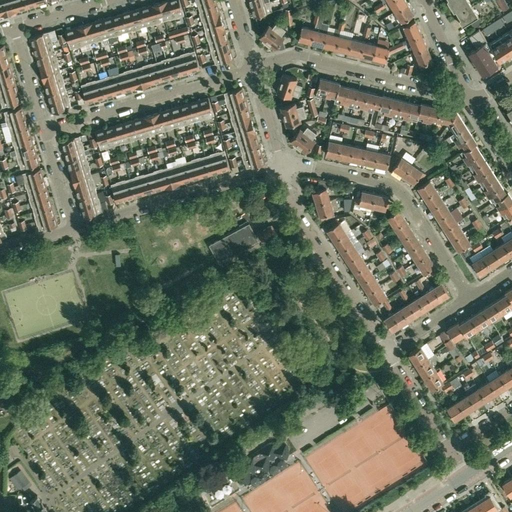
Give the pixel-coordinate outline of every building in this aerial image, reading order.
[(0,0),(0,15),(8,13),(4,0),(0,0)] [(4,0),(8,13),(18,10),(14,0),(4,0)] [(14,0),(18,10),(27,7),(25,0),(14,0)] [(168,0),(166,0),(159,2),(164,20),(170,19),(174,18),(168,0)] [(182,10),(179,0),(168,0),(174,18),(179,17),(178,16),(183,15),(182,10)] [(389,0),(388,1),(394,11),(407,3),(404,0),(389,0)] [(455,10),(458,14),(472,6),(468,0),(459,0),(450,6),(454,11),(455,10)] [(496,0),(495,1),(498,5),(500,4),(502,9),(506,6),(503,2),(505,1),(504,0),(496,0)] [(254,17),(267,13),(272,11),(270,6),(271,6),(270,1),(251,7),(254,17)] [(159,2),(150,5),(155,24),(159,22),(164,20),(159,2)] [(199,13),(200,17),(219,11),(216,2),(198,7),(200,13),(199,13)] [(401,21),(413,14),(407,3),(394,11),(401,21)] [(381,9),(378,4),(374,7),(375,9),(369,13),(371,15),(376,11),(377,12),(381,9)] [(150,5),(140,8),(146,26),(151,24),(151,25),(155,24),(150,5)] [(459,20),(462,26),(478,16),(472,6),(458,14),(460,19),(459,20)] [(147,30),(146,26),(140,8),(131,11),(136,29),(137,32),(145,30),(146,35),(148,34),(146,30),(147,30)] [(132,31),(136,29),(131,11),(121,13),(127,32),(132,30),(132,31)] [(202,21),(204,26),(222,21),(219,11),(200,17),(202,21)] [(121,13),(112,16),(118,35),(122,34),(122,33),(127,32),(121,13)] [(112,16),(103,19),(108,37),(113,36),(118,35),(112,16)] [(103,19),(93,22),(99,40),(103,39),(108,37),(103,19)] [(205,31),(206,36),(225,30),(222,21),(204,26),(205,31)] [(262,42),(263,43),(265,44),(281,25),(276,21),(272,27),(269,24),(260,36),(264,39),(262,42)] [(415,21),(403,26),(407,36),(403,38),(404,41),(409,39),(421,34),(415,21)] [(93,22),(84,25),(89,43),(94,41),(94,42),(99,40),(93,22)] [(311,42),(323,45),(327,32),(320,31),(322,25),(318,24),(316,23),(316,24),(315,23),(314,29),(311,42)] [(80,46),(84,45),(84,44),(89,43),(84,25),(74,28),(80,46)] [(265,44),(267,45),(269,47),(271,45),(275,48),(284,37),(281,34),(285,28),(281,25),(265,44)] [(299,39),(311,42),(314,29),(302,26),(299,39)] [(70,48),(71,48),(75,47),(76,47),(80,46),(74,28),(65,30),(68,44),(69,44),(70,48)] [(339,35),(340,29),(338,29),(335,28),(334,34),(327,32),(323,45),(336,48),(339,36),(339,35)] [(498,66),(496,63),(484,44),(487,41),(479,29),(468,35),(476,47),(468,52),(483,75),(498,66)] [(208,40),(210,45),(228,40),(225,30),(206,36),(207,40),(208,40)] [(508,31),(499,38),(510,55),(511,53),(511,36),(508,31)] [(43,33),(30,37),(33,46),(52,41),(50,36),(50,37),(48,32),(43,33)] [(165,39),(170,37),(168,32),(163,34),(159,35),(160,41),(165,39)] [(409,39),(414,51),(426,46),(421,34),(409,39)] [(336,48),(349,51),(352,39),(339,36),(336,48)] [(145,45),(151,43),(149,37),(140,40),(141,46),(145,45)] [(499,38),(489,44),(492,48),(500,61),(510,55),(499,38)] [(349,51),(361,54),(364,42),(352,39),(349,51)] [(210,50),(212,55),(230,49),(228,40),(210,45),(211,50),(210,50)] [(33,46),(36,56),(54,51),(52,45),(53,45),(52,41),(33,46)] [(123,52),(132,50),(130,41),(124,43),(125,45),(121,46),(123,52)] [(361,54),(373,58),(377,45),(364,42),(361,54)] [(385,61),(387,54),(390,53),(388,48),(377,45),(373,58),(385,61)] [(432,59),(426,46),(414,51),(420,64),(432,59)] [(220,63),(233,59),(230,49),(212,55),(213,59),(214,59),(215,64),(220,62),(220,63)] [(125,59),(129,58),(130,61),(135,59),(132,50),(123,52),(125,59)] [(36,56),(39,65),(57,60),(56,55),(55,55),(54,51),(36,56)] [(95,54),(96,59),(97,60),(104,57),(102,51),(95,54)] [(196,55),(194,51),(189,52),(184,53),(190,71),(200,69),(196,55)] [(180,55),(175,57),(180,74),(190,71),(184,53),(180,54),(180,55)] [(0,66),(9,64),(6,54),(0,56),(0,66)] [(170,57),(166,59),(171,77),(180,74),(175,57),(170,58),(170,57)] [(97,61),(97,62),(98,67),(102,66),(106,64),(104,58),(100,60),(97,61)] [(162,61),(156,62),(162,80),(171,77),(166,59),(161,60),(162,61)] [(39,65),(41,75),(59,69),(58,64),(59,64),(57,60),(39,65)] [(151,63),(147,64),(152,83),(162,80),(156,62),(151,63)] [(0,76),(12,73),(9,64),(0,66),(0,76)] [(143,66),(138,68),(143,86),(152,83),(147,64),(142,65),(143,66)] [(397,71),(411,75),(413,65),(407,64),(406,68),(398,67),(397,71)] [(132,69),(128,70),(134,88),(143,86),(138,68),(132,69)] [(41,75),(44,84),(63,79),(62,74),(61,74),(59,69),(41,75)] [(124,72),(119,73),(124,91),(134,88),(128,70),(124,71),(124,72)] [(0,86),(15,83),(12,73),(0,76),(0,86)] [(114,74),(109,75),(115,94),(124,91),(119,73),(114,75),(114,74)] [(278,77),(276,81),(300,90),(302,84),(296,82),(297,78),(283,73),(281,78),(278,77)] [(105,77),(100,79),(105,97),(115,94),(109,75),(105,77)] [(321,97),(321,96),(326,97),(330,80),(320,78),(316,96),(321,97)] [(44,84),(47,94),(65,88),(64,83),(63,79),(44,84)] [(95,80),(90,81),(96,100),(105,97),(100,79),(95,80)] [(330,98),(335,99),(334,103),(339,85),(339,83),(330,80),(326,97),(330,98)] [(81,84),(86,102),(96,100),(90,81),(86,82),(86,83),(81,84)] [(276,81),(276,83),(275,86),(278,87),(276,92),(290,97),(292,93),(298,95),(300,90),(276,81)] [(0,97),(18,92),(15,83),(0,86),(0,97)] [(348,87),(339,85),(334,103),(339,105),(339,103),(344,104),(348,87)] [(242,87),(229,91),(224,93),(225,98),(225,99),(212,102),(213,106),(219,105),(226,103),(245,97),(242,87)] [(357,89),(348,87),(344,104),(349,105),(348,106),(353,108),(357,89)] [(47,94),(50,103),(69,97),(67,93),(65,88),(47,94)] [(367,92),(357,89),(353,108),(358,109),(359,108),(363,109),(367,92)] [(8,106),(20,102),(18,92),(0,97),(0,101),(0,102),(1,102),(2,107),(8,106)] [(367,111),(373,112),(374,107),(376,107),(380,95),(367,92),(363,109),(368,110),(367,111)] [(383,115),(383,114),(388,115),(392,98),(380,95),(376,107),(379,108),(378,114),(383,115)] [(53,113),(66,109),(66,108),(71,107),(69,102),(70,102),(69,97),(50,103),(53,113)] [(212,110),(208,97),(199,100),(204,119),(208,117),(213,115),(212,110)] [(228,107),(229,112),(247,106),(245,97),(226,103),(227,107),(228,107)] [(388,115),(392,116),(392,117),(397,118),(401,100),(392,98),(388,115)] [(199,100),(189,103),(194,121),(200,119),(200,120),(204,119),(199,100)] [(402,120),(402,118),(407,120),(411,103),(401,100),(397,118),(402,120)] [(282,111),(279,112),(280,116),(304,109),(303,104),(296,106),(295,102),(281,106),(282,111)] [(189,103),(180,106),(185,124),(190,123),(189,122),(194,121),(189,103)] [(411,120),(416,121),(420,105),(411,103),(407,120),(411,121),(411,120)] [(417,120),(422,121),(426,122),(430,105),(421,103),(420,105),(416,121),(417,121),(417,120)] [(436,126),(437,121),(437,120),(440,108),(430,105),(426,122),(431,124),(431,125),(436,126)] [(4,112),(5,117),(6,122),(25,116),(22,106),(8,110),(4,112)] [(180,106),(170,109),(176,127),(181,125),(181,126),(185,124),(180,106)] [(230,117),(232,121),(250,116),(247,106),(229,112),(231,117),(230,117)] [(437,120),(437,121),(448,123),(457,112),(440,108),(437,120)] [(170,109),(161,111),(166,130),(171,129),(171,128),(176,127),(170,109)] [(306,115),(304,109),(280,116),(282,121),(285,120),(286,126),(301,121),(299,117),(306,115)] [(161,111),(151,114),(157,132),(162,131),(166,130),(161,111)] [(448,123),(455,133),(466,126),(457,112),(448,123)] [(151,114),(142,117),(148,136),(152,134),(157,132),(151,114)] [(8,126),(10,131),(27,125),(25,116),(6,122),(7,126),(8,126)] [(234,126),(235,131),(253,125),(250,116),(232,121),(233,126),(234,126)] [(142,117),(133,120),(138,138),(143,136),(143,137),(148,136),(142,117)] [(133,120),(123,122),(129,141),(133,140),(133,139),(138,138),(133,120)] [(123,122),(114,125),(119,144),(124,142),(125,143),(129,141),(123,122)] [(10,136),(12,140),(30,135),(27,125),(10,131),(11,136),(10,136)] [(114,125),(104,128),(110,147),(114,146),(114,145),(119,144),(114,125)] [(236,136),(237,140),(256,135),(253,125),(235,131),(236,136)] [(292,145),(296,148),(312,128),(307,125),(303,130),(299,127),(290,139),(294,142),(292,145)] [(453,140),(454,140),(456,144),(471,135),(466,126),(455,133),(450,136),(453,140)] [(95,131),(100,149),(106,148),(110,147),(104,128),(95,131)] [(296,148),(298,149),(300,151),(302,148),(306,152),(315,140),(312,137),(316,132),(312,128),(296,148)] [(14,145),(15,150),(33,144),(30,135),(12,140),(13,145),(14,145)] [(239,144),(241,149),(259,144),(256,135),(237,140),(238,145),(239,144)] [(476,143),(471,135),(456,144),(458,148),(462,145),(465,149),(463,150),(460,153),(476,143)] [(79,136),(61,141),(64,151),(83,145),(82,141),(81,141),(79,136)] [(329,140),(326,154),(338,156),(341,143),(329,140)] [(152,152),(157,151),(157,150),(162,149),(160,143),(155,145),(151,146),(152,152)] [(338,156),(350,159),(353,145),(341,143),(338,156)] [(476,143),(460,153),(463,157),(462,157),(465,162),(480,152),(475,144),(476,143)] [(16,155),(17,159),(36,153),(33,144),(15,150),(17,155),(16,155)] [(242,154),(243,159),(261,153),(259,144),(241,149),(242,154)] [(64,151),(67,160),(85,155),(84,150),(83,145),(64,151)] [(350,159),(362,162),(365,148),(353,145),(350,159)] [(423,149),(427,154),(432,149),(427,145),(423,149)] [(362,162),(375,164),(378,151),(365,148),(362,162)] [(443,159),(445,158),(450,154),(447,149),(444,151),(440,154),(443,159)] [(224,150),(219,152),(219,151),(214,153),(220,171),(230,168),(226,155),(224,150)] [(387,167),(390,154),(378,151),(375,164),(387,167)] [(468,165),(471,169),(485,160),(480,152),(465,162),(467,165),(468,165)] [(26,167),(39,163),(36,153),(17,159),(19,164),(19,163),(21,169),(25,167),(26,167)] [(210,154),(205,156),(211,174),(220,171),(214,153),(210,154)] [(252,167),(264,163),(261,153),(243,159),(244,163),(245,163),(246,168),(252,167)] [(67,160),(70,170),(89,164),(87,160),(85,155),(67,160)] [(393,168),(403,175),(411,164),(398,155),(394,159),(397,162),(393,168)] [(136,165),(140,163),(145,162),(143,156),(134,159),(136,165)] [(200,157),(196,158),(201,177),(211,174),(205,156),(200,157)] [(191,160),(186,161),(192,179),(201,177),(196,158),(191,160)] [(130,166),(136,165),(134,159),(130,160),(125,162),(126,168),(126,167),(128,171),(131,170),(130,166)] [(471,169),(474,174),(473,174),(476,178),(491,169),(485,160),(471,169)] [(181,162),(177,164),(182,182),(192,179),(186,161),(181,163),(181,162)] [(117,170),(126,168),(125,162),(120,164),(119,163),(115,164),(117,170)] [(70,170),(73,179),(91,174),(89,169),(90,169),(89,164),(70,170)] [(113,171),(117,170),(115,164),(111,165),(107,167),(106,169),(107,173),(113,171)] [(173,166),(167,167),(173,185),(182,182),(177,164),(172,165),(173,166)] [(425,174),(422,171),(411,164),(403,175),(414,182),(418,177),(421,179),(425,174)] [(162,168),(158,169),(163,188),(173,185),(167,167),(162,169),(162,168)] [(43,178),(40,168),(27,172),(15,176),(18,184),(24,182),(24,183),(43,178)] [(154,171),(148,173),(154,191),(163,188),(158,169),(153,171),(154,171)] [(478,182),(482,186),(496,177),(491,169),(476,178),(478,182)] [(143,174),(139,175),(145,194),(154,191),(148,173),(143,174)] [(73,179),(75,188),(94,183),(93,179),(92,179),(91,174),(73,179)] [(135,177),(130,178),(135,197),(145,194),(139,175),(135,176),(135,177)] [(482,186),(484,190),(483,191),(486,195),(501,185),(496,177),(482,186)] [(26,187),(28,192),(46,187),(43,178),(24,183),(26,187)] [(125,179),(120,181),(126,199),(135,197),(130,178),(125,180),(125,179)] [(329,181),(319,178),(317,185),(312,186),(313,191),(316,203),(329,199),(326,187),(328,187),(329,181)] [(429,180),(418,187),(425,197),(436,190),(429,180)] [(111,184),(116,202),(126,199),(120,181),(116,182),(111,184)] [(463,186),(465,189),(468,195),(472,192),(469,187),(471,186),(469,182),(468,183),(467,183),(463,186)] [(75,188),(78,198),(96,193),(95,188),(95,187),(94,183),(75,188)] [(488,198),(489,198),(492,203),(506,193),(501,185),(486,195),(488,198)] [(29,198),(30,202),(49,196),(46,187),(28,192),(29,197),(29,198)] [(355,202),(372,206),(375,193),(361,190),(360,197),(356,196),(355,202)] [(443,201),(436,190),(425,197),(432,208),(443,201)] [(468,195),(473,202),(477,200),(472,192),(468,195)] [(493,202),(496,206),(498,210),(511,201),(511,198),(508,192),(506,193),(492,203),(493,202)] [(78,198),(81,207),(100,202),(98,197),(96,193),(78,198)] [(372,206),(390,210),(391,203),(387,202),(388,196),(375,193),(372,206)] [(32,206),(34,211),(51,206),(49,196),(30,202),(31,206),(32,206)] [(473,202),(475,205),(484,200),(482,197),(477,200),(473,202)] [(333,212),(329,199),(316,203),(320,215),(321,219),(334,216),(333,212)] [(450,212),(443,201),(432,208),(439,219),(450,212)] [(508,216),(511,213),(511,201),(498,210),(501,214),(503,218),(508,215),(508,216)] [(84,217),(102,211),(101,206),(100,202),(81,207),(84,217)] [(34,216),(36,221),(54,215),(51,206),(34,211),(35,216),(34,216)] [(371,222),(376,210),(368,206),(363,218),(371,222)] [(398,209),(388,216),(395,228),(406,221),(398,209)] [(458,218),(455,220),(450,212),(439,219),(445,229),(457,222),(456,222),(463,218),(461,215),(457,217),(458,218)] [(484,219),(486,223),(494,218),(492,214),(488,217),(484,219)] [(44,229),(54,226),(57,225),(54,215),(36,221),(37,225),(38,225),(39,230),(44,229)] [(327,229),(334,240),(351,230),(344,219),(338,222),(336,219),(331,222),(333,225),(327,229)] [(395,228),(402,239),(413,232),(406,221),(395,228)] [(463,232),(457,222),(445,229),(452,240),(463,232)] [(209,244),(216,257),(219,263),(259,241),(249,223),(209,244)] [(262,242),(264,240),(266,243),(278,235),(276,232),(277,232),(271,224),(256,233),(262,242)] [(341,251),(352,243),(358,240),(351,230),(334,240),(341,251)] [(402,239),(409,250),(420,243),(413,232),(402,239)] [(459,250),(470,243),(463,232),(452,240),(459,250)] [(373,238),(367,242),(370,247),(376,243),(373,238)] [(504,242),(494,249),(501,261),(511,254),(504,242)] [(341,251),(348,261),(359,254),(352,243),(341,251)] [(427,254),(420,243),(409,250),(416,261),(427,254)] [(491,267),(501,261),(494,249),(493,249),(490,244),(480,251),(483,255),(491,267)] [(348,261),(355,271),(366,264),(359,254),(348,261)] [(416,261),(424,272),(434,265),(427,254),(416,261)] [(480,275),(491,267),(483,255),(472,262),(480,275)] [(234,256),(225,262),(228,267),(237,261),(234,256)] [(387,258),(382,262),(385,267),(391,264),(387,258)] [(355,271),(361,282),(373,275),(366,264),(355,271)] [(361,282),(368,292),(379,285),(373,275),(361,282)] [(449,294),(442,282),(433,288),(440,299),(449,294)] [(375,303),(386,296),(379,285),(368,292),(375,303)] [(433,288),(425,293),(432,304),(440,299),(433,288)] [(425,293),(417,298),(424,309),(432,304),(425,293)] [(511,302),(506,294),(497,300),(494,301),(501,313),(511,305),(511,302)] [(417,298),(409,303),(416,314),(424,309),(417,298)] [(494,301),(491,304),(483,309),(490,320),(501,313),(494,301)] [(409,303),(401,308),(408,319),(416,314),(409,303)] [(401,308),(393,313),(400,324),(408,319),(401,308)] [(483,309),(473,315),(471,316),(478,327),(490,320),(483,309)] [(385,319),(392,330),(400,324),(393,313),(385,319)] [(471,316),(467,319),(459,324),(465,333),(466,335),(478,327),(471,316)] [(454,340),(465,333),(459,324),(458,322),(447,329),(454,340)] [(444,331),(439,334),(444,342),(446,346),(452,343),(450,339),(449,339),(444,331)] [(497,344),(503,340),(498,333),(492,337),(497,344)] [(507,348),(511,346),(507,340),(504,343),(497,347),(501,353),(507,348)] [(420,346),(409,353),(416,365),(428,358),(420,346)] [(474,358),(470,353),(465,357),(468,362),(474,358)] [(416,365),(424,377),(435,370),(428,358),(416,365)] [(511,370),(510,368),(499,374),(507,386),(511,382),(511,370)] [(432,389),(443,382),(435,370),(424,377),(432,389)] [(499,374),(489,381),(496,393),(507,386),(499,374)] [(9,381),(0,383),(0,404),(3,404),(4,408),(15,407),(14,400),(10,383),(9,381)] [(489,381),(478,388),(486,399),(496,393),(489,381)] [(478,388),(468,394),(475,406),(486,399),(478,388)] [(468,394),(458,401),(465,413),(475,406),(468,394)] [(454,420),(465,413),(458,401),(447,408),(454,420)] [(274,437),(278,434),(271,423),(267,426),(263,429),(267,434),(271,432),(274,437)] [(286,459),(288,456),(289,454),(286,443),(275,448),(272,444),(256,455),(240,465),(242,469),(237,472),(237,481),(242,484),(250,480),(249,472),(256,468),(263,472),(267,471),(269,467),(269,460),(273,459),(275,456),(282,459),(286,459)] [(21,469),(13,475),(22,487),(29,481),(21,469)] [(511,477),(502,484),(510,496),(511,494),(511,477)] [(30,501),(36,508),(38,511),(49,511),(37,495),(30,501)] [(490,495),(478,503),(483,511),(489,511),(497,507),(490,495)] [(483,511),(478,503),(466,510),(466,511),(483,511)]
